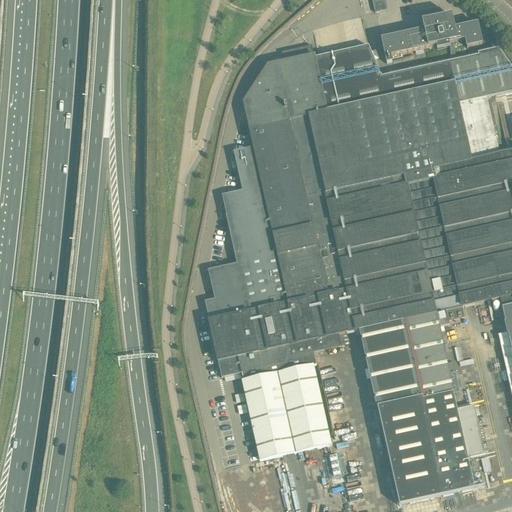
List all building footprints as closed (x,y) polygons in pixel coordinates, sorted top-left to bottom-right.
[(372,0),(375,13),(387,10),(384,0),(372,0)] [(503,152),(497,127),(493,128),(486,99),(511,93),(511,69),(498,50),(456,59),(455,55),(454,47),(454,43),(465,41),(467,49),(482,45),(477,25),(455,30),(452,17),(422,23),(425,36),(393,43),(392,43),(392,42),(391,40),(382,42),(387,65),(392,64),(391,60),(402,57),(401,55),(436,47),(437,51),(450,48),(451,56),(452,60),(379,76),(376,65),(368,47),(315,59),(314,57),(312,47),(282,53),(284,64),(268,67),(244,104),(254,149),(234,154),(243,193),(223,197),(238,266),(209,272),(215,301),(206,303),(210,323),(222,379),(240,375),(260,462),(331,447),(314,367),(316,366),(313,353),(344,346),(342,336),(361,331),(400,507),(474,490),(453,395),(459,394),(455,375),(456,374),(454,364),(446,365),(438,329),(449,327),(448,322),(446,312),(462,309),(500,300),(502,310),(511,353),(511,153),(499,156),(498,152),(500,151),(500,153),(503,152)] [(446,312),(448,322),(464,319),(462,309),(446,312)] [(451,345),(465,342),(463,330),(449,332),(451,345)] [(460,362),(462,372),(476,368),(473,359),(460,362)] [(468,387),(469,401),(480,401),(479,387),(468,387)] [(486,470),(496,468),(493,456),(483,458),(486,470)]
